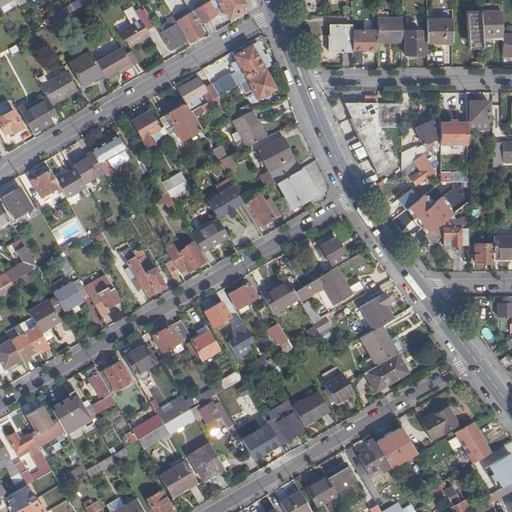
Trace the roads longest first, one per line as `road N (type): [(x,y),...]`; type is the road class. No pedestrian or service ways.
road 1 (residential): [(356,197),(0,404)]
road 2 (residential): [(0,173),(271,14)]
road 3 (residential): [(213,511),(473,358)]
road 4 (residential): [(511,79),(309,84)]
